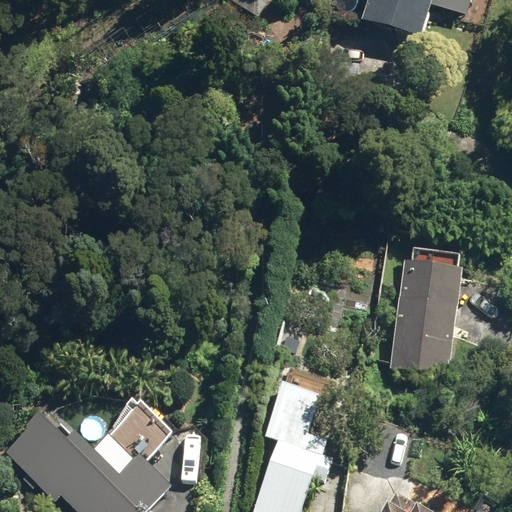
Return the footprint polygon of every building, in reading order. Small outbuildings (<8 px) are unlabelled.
[(362,0),(353,31),(411,49),(425,0),(362,0)] [(330,85),(352,88),(354,70),(333,67),(330,85)] [(399,368),(457,378),(477,268),(419,258),(399,368)] [(258,511),(307,511),(320,478),(331,482),(339,459),(329,454),(334,442),(315,435),(335,379),(299,366),(273,435),(285,440),(258,511)] [(158,511),(183,487),(155,460),(182,433),(152,402),(104,452),(86,432),(79,439),(50,411),(35,427),(36,430),(15,453),(62,500),(68,495),(86,511),(158,511)] [(350,466),(394,480),(404,446),(361,432),(350,466)] [(491,452),(511,462),(511,447),(496,440),(491,452)] [(435,473),(446,478),(451,467),(441,461),(435,473)] [(440,511),(405,492),(392,511),(440,511)]
